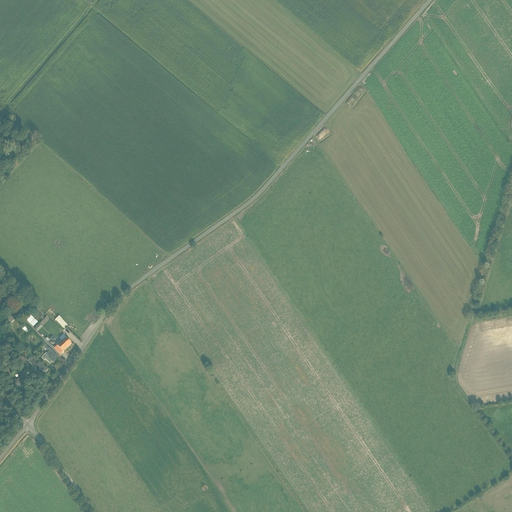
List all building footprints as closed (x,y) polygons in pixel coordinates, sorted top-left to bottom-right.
[(31,320),(39,327),(43,322),(36,314),(31,320)] [(11,320),(16,325),(20,319),(15,315),(11,320)] [(64,315),(60,319),(70,328),(74,324),(64,315)] [(63,351),(72,343),(67,337),(58,345),(63,351)] [(50,365),(59,356),(51,349),(42,358),(50,365)] [(46,373),(49,370),(34,357),(29,363),(37,370),(39,367),(46,373)] [(15,382),(20,389),(27,383),(22,376),(15,382)]
